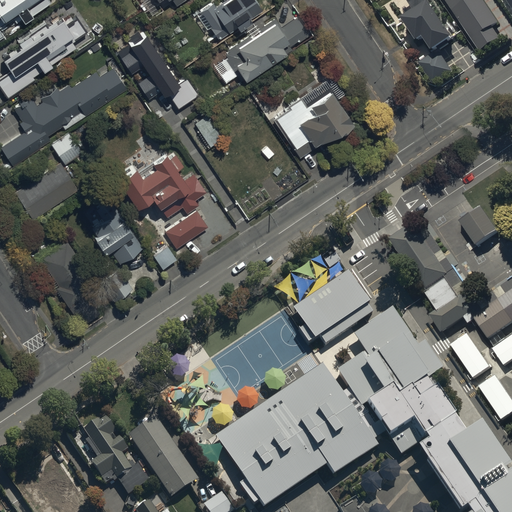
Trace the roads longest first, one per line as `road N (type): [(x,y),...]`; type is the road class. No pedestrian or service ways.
road 1 (tertiary): [(418,140),(60,381)]
road 2 (residential): [(329,0),(418,140)]
